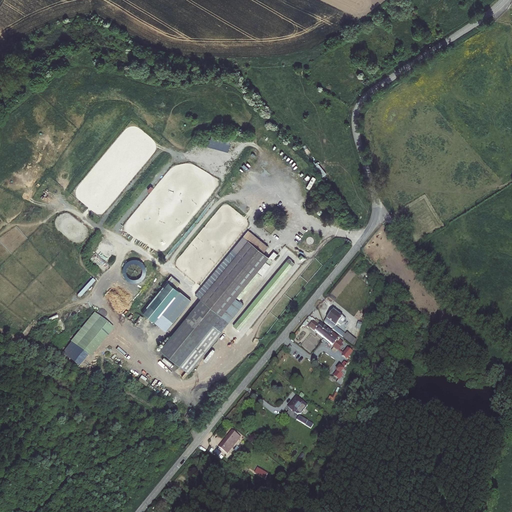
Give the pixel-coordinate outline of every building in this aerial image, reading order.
[(264,252),(269,246),(249,230),(196,294),(202,298),(226,318),(231,313),(234,315),(243,303),(239,299),(260,273),(262,275),(271,264),(270,263),(273,260),(278,254),(274,251),(269,256),(264,252)] [(146,270),(150,262),(131,250),(126,258),(146,270)] [(240,330),(293,265),(287,261),(234,325),(240,330)] [(166,279),(141,310),(157,323),(164,314),(173,322),(191,300),(177,288),(181,283),(171,275),(167,280),(166,279)] [(80,297),(95,281),(92,278),(77,294),(80,297)] [(226,318),(202,298),(194,308),(221,330),(229,321),(226,318)] [(221,330),(194,308),(160,348),(188,372),(222,331),(221,330)] [(70,341),(90,357),(113,328),(94,312),(70,341)] [(346,322),(333,312),(328,318),(324,324),(332,331),(331,332),(341,340),(344,337),(335,329),(337,326),(341,328),(346,322)] [(166,330),(173,322),(164,314),(157,323),(166,330)] [(305,323),(301,328),(303,330),(305,328),(308,331),(309,329),(323,340),(329,333),(315,322),(313,325),(310,322),(311,321),(309,319),(305,323)] [(329,333),(323,340),(333,348),(338,353),(342,348),(341,347),(343,345),(329,333)] [(344,337),(341,340),(350,347),(354,342),(345,335),(344,337)] [(348,361),(351,353),(347,350),(342,356),(348,361)] [(337,373),(333,377),(338,381),(341,377),(339,375),(344,369),(345,370),(346,366),(344,364),(340,369),(338,368),(335,372),(337,373)] [(291,405),(289,407),(295,412),(303,403),(296,398),(291,405)] [(308,422),(299,416),(296,420),(306,425),(308,422)] [(240,438),(231,430),(220,444),(218,446),(227,454),(240,438)] [(213,446),(209,451),(215,455),(218,450),(213,446)]
